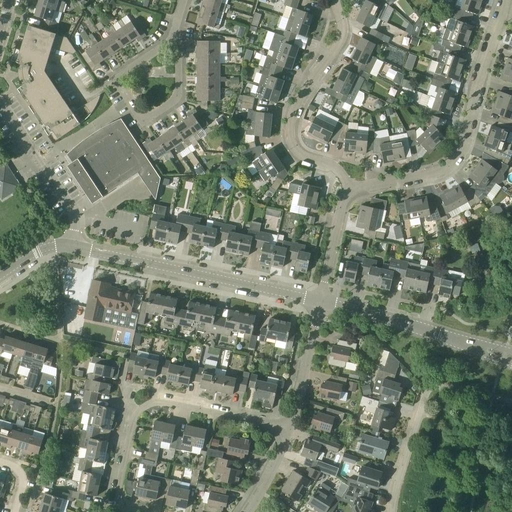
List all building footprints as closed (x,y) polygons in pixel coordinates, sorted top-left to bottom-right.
[(63,2),(63,0),(39,0),(38,6),(55,11),(62,13),(65,2),(63,2)] [(221,3),(222,0),(204,0),(204,2),(225,9),(226,5),(221,3)] [(288,19),(295,21),(309,26),(313,15),(296,9),(298,3),(288,0),(285,0),(284,6),(286,6),(282,17),(288,19)] [(374,17),(380,20),(387,5),(381,0),(372,0),(371,2),(366,0),(365,0),(361,11),(374,17)] [(478,15),(482,5),(469,0),(463,0),(461,9),(459,8),(455,7),(453,13),(465,17),(467,11),(478,15)] [(118,6),(115,1),(110,4),(113,9),(118,6)] [(224,13),(225,9),(204,2),(201,12),(217,17),(219,11),(224,13)] [(86,7),(89,12),(94,9),(91,3),(86,7)] [(52,22),(55,11),(38,6),(34,16),(45,19),(43,25),(54,29),(56,23),(52,22)] [(453,13),(452,13),(444,10),(443,14),(451,17),(450,18),(451,19),(450,23),(455,24),(453,31),(471,37),(474,27),(463,23),(465,17),(453,13)] [(356,21),(369,28),(374,17),(361,11),(356,21)] [(215,24),(217,17),(201,12),(197,23),(219,30),(220,25),(215,24)] [(309,26),(295,21),(288,19),(285,30),(283,36),(295,40),(297,34),(305,37),(309,26)] [(146,36),(141,29),(137,31),(131,22),(125,26),(121,20),(118,22),(131,42),(137,38),(139,41),(146,36)] [(122,48),(131,42),(118,22),(122,28),(116,32),(112,26),(109,28),(122,48)] [(58,139),(80,124),(72,113),(69,115),(42,73),(41,71),(48,47),(73,55),(76,52),(67,38),(31,27),(30,31),(27,30),(18,59),(21,60),(20,64),(24,65),(22,70),(24,79),(27,83),(23,86),(25,89),(23,91),(46,126),(49,124),(58,139)] [(113,54),(122,48),(109,28),(106,30),(110,36),(104,40),(113,54)] [(467,48),(471,37),(453,31),(446,28),(442,39),(443,40),(441,45),(445,47),(454,50),(456,44),(467,48)] [(372,29),(369,35),(380,40),(380,41),(387,44),(390,38),(383,34),(375,30),(375,31),(372,29)] [(85,42),(86,41),(87,43),(87,42),(91,40),(89,37),(88,36),(85,31),(80,33),(79,34),(85,42)] [(295,40),(283,36),(275,33),(269,50),(274,52),(295,59),(298,48),(293,46),(295,40)] [(378,46),(380,41),(380,40),(369,35),(367,40),(362,38),(356,48),(370,55),(375,45),(378,46)] [(98,44),(94,38),(91,40),(104,60),(113,54),(104,40),(98,44)] [(98,64),(104,60),(91,40),(87,42),(91,48),(86,52),(92,61),(88,64),(93,72),(100,67),(98,64)] [(197,53),(220,54),(220,47),(224,47),(224,41),(197,41),(197,53)] [(436,62),(462,71),(466,60),(452,55),(454,50),(445,47),(441,45),(435,43),(432,49),(440,51),(436,62)] [(377,58),(370,55),(356,48),(351,59),(356,61),(354,67),(365,72),(369,75),(377,58)] [(291,70),(295,59),(274,52),(272,57),(267,56),(263,67),(281,73),(283,68),(291,70)] [(220,65),(220,54),(197,53),(197,65),(220,65)] [(406,68),(413,69),(416,55),(409,54),(406,68)] [(462,71),(436,62),(432,61),(428,71),(434,73),(433,79),(445,83),(447,78),(458,82),(462,71)] [(220,77),(220,65),(197,65),(197,77),(220,77)] [(262,74),(259,85),(266,87),(280,92),(281,90),(283,91),(285,85),(283,85),(284,81),(279,79),(281,73),(263,67),(261,74),(262,74)] [(362,78),(365,72),(354,67),(351,72),(343,68),(338,79),(351,86),(359,90),(364,79),(362,78)] [(511,71),(504,69),(500,79),(511,83),(511,71)] [(400,84),(403,74),(396,72),(393,82),(400,84)] [(220,89),(220,77),(197,77),(197,89),(220,89)] [(351,106),(359,90),(351,86),(338,79),(333,90),(338,92),(335,98),(346,103),(351,106)] [(427,96),(429,97),(429,96),(453,104),(457,94),(446,90),(448,84),(445,83),(433,79),(430,85),(427,96)] [(280,92),(266,87),(259,85),(256,94),(258,95),(257,99),(262,101),(263,99),(277,103),(280,92)] [(220,101),(220,89),(197,89),(197,101),(220,101)] [(499,92),(495,102),(511,107),(511,96),(499,92)] [(241,102),(254,104),(255,98),(243,95),(241,102)] [(424,113),(430,115),(437,117),(439,112),(450,115),(453,104),(429,96),(429,97),(426,107),(424,113)] [(96,106),(98,103),(94,99),(85,105),(91,114),(92,112),(94,110),(96,106)] [(240,108),(252,111),(254,104),(241,102),(240,108)] [(511,119),(509,119),(511,111),(511,107),(495,102),(492,113),(502,117),(500,122),(504,124),(511,126),(511,119)] [(189,118),(184,121),(193,135),(197,141),(201,139),(197,133),(209,125),(202,115),(200,116),(195,109),(190,112),(186,114),(189,118)] [(256,124),(271,126),(272,114),(257,112),(256,124)] [(317,139),(325,122),(311,115),(309,121),(312,123),(307,134),(317,139)] [(430,115),(428,121),(433,125),(424,132),(437,146),(445,138),(439,132),(441,127),(443,128),(446,120),(437,117),(430,115)] [(220,126),(225,122),(221,116),(216,120),(220,126)] [(67,155),(72,163),(67,166),(92,204),(97,200),(141,171),(156,195),(160,179),(134,138),(121,119),(111,123),(101,128),(92,134),(83,141),(75,147),(67,155)] [(188,139),(193,135),(184,121),(175,127),(188,147),(192,145),(188,139)] [(341,128),(343,124),(338,121),(336,125),(335,127),(325,122),(317,139),(327,144),(333,133),(339,136),(341,128)] [(256,124),(247,124),(246,135),(270,137),(271,126),(256,124)] [(356,130),(348,129),(349,127),(343,124),(341,128),(339,136),(338,138),(345,139),(344,151),(355,153),(357,134),(356,134),(356,130)] [(511,132),(511,126),(504,124),(502,129),(491,125),(488,136),(505,142),(509,132),(511,132)] [(185,149),(188,147),(175,127),(166,133),(175,147),(181,143),(185,149)] [(374,132),(375,129),(369,129),(368,133),(367,135),(357,134),(355,153),(366,154),(367,142),(373,142),(374,132)] [(394,162),(390,137),(389,137),(387,130),(374,132),(373,142),(373,152),(376,152),(381,152),(383,164),(394,162)] [(424,132),(416,140),(414,130),(406,132),(407,134),(409,147),(420,144),(429,154),(437,146),(424,132)] [(170,151),(175,147),(166,133),(157,139),(170,159),(173,163),(176,161),(173,157),(174,157),(170,151)] [(403,148),(409,147),(407,134),(390,137),(394,162),(405,159),(403,148)] [(511,144),(505,142),(488,136),(484,147),(496,151),(493,158),(496,160),(507,165),(510,160),(509,159),(510,157),(507,155),(511,144)] [(170,159),(157,139),(152,142),(150,138),(146,141),(142,145),(153,162),(157,159),(163,156),(167,161),(170,159)] [(244,151),(256,147),(254,141),(242,144),(244,151)] [(256,147),(244,151),(246,157),(258,154),(256,147)] [(252,162),(259,172),(265,167),(278,159),(271,149),(252,162)] [(237,153),(231,157),(236,164),(242,160),(237,153)] [(484,153),(482,158),(491,161),(492,156),(484,153)] [(265,167),(259,172),(265,182),(272,177),(285,168),(278,159),(265,167)] [(482,159),(475,168),(490,179),(496,184),(497,183),(499,183),(500,182),(501,181),(502,179),(502,178),(502,176),(502,175),(508,166),(507,165),(496,160),(491,166),(482,159)] [(0,168),(0,196),(2,199),(20,187),(6,165),(0,168)] [(483,188),(490,179),(475,168),(468,177),(478,184),(471,190),(478,198),(481,201),(485,197),(483,194),(482,194),(480,191),(483,188)] [(270,188),(276,192),(283,181),(277,177),(270,188)] [(300,195),(319,199),(321,188),(309,185),(310,181),(304,180),(300,195)] [(227,181),(223,187),(227,190),(231,185),(227,181)] [(471,190),(465,195),(459,185),(449,191),(458,207),(461,213),(470,208),(469,207),(475,204),(476,205),(481,201),(478,198),(471,190)] [(448,212),(458,207),(449,191),(439,196),(448,212)] [(319,199),(300,195),(294,193),(290,210),(294,211),(296,205),(298,206),(316,210),(319,199)] [(436,207),(429,210),(426,197),(415,199),(419,218),(424,216),(426,222),(435,220),(436,224),(442,222),(440,218),(436,207)] [(358,216),(377,220),(379,209),(385,211),(387,201),(375,199),(373,208),(361,205),(358,216)] [(404,221),(419,218),(415,199),(404,201),(407,214),(403,214),(404,221)] [(166,242),(170,223),(163,222),(165,215),(153,213),(150,229),(156,230),(154,239),(166,242)] [(186,232),(189,217),(178,214),(176,224),(170,223),(166,242),(177,244),(180,231),(186,232)] [(374,232),(377,220),(358,216),(356,227),(374,232)] [(202,246),(206,227),(199,226),(201,219),(189,217),(186,232),(192,234),(190,243),(202,246)] [(260,232),(261,223),(251,221),(249,230),(248,230),(247,236),(241,235),(237,253),(248,256),(250,246),(256,248),(260,232)] [(221,240),(224,224),(213,222),(212,228),(206,227),(202,246),(213,248),(215,239),(221,240)] [(237,253),(241,235),(234,233),(236,227),(224,224),(221,240),(227,241),(225,251),(237,253)] [(271,265),(275,246),(269,245),(271,235),(260,232),(256,248),(262,249),(259,262),(271,265)] [(275,246),(271,265),(283,267),(285,258),(291,259),(294,244),(282,241),(281,247),(275,246)] [(294,244),(291,259),(297,261),(295,270),(307,273),(311,254),(304,253),(305,246),(294,244)] [(471,246),(474,253),(480,251),(477,244),(471,246)] [(362,275),(366,259),(354,256),(353,263),(347,261),(342,280),(354,283),(356,273),(362,275)] [(378,288),(382,269),(376,268),(377,261),(366,259),(362,275),(368,276),(366,285),(378,288)] [(399,277),(402,261),(391,259),(388,270),(382,269),(378,288),(390,290),(393,276),(399,277)] [(414,290),(420,265),(402,261),(399,277),(405,278),(402,288),(414,290)] [(428,283),(434,285),(437,269),(420,265),(414,290),(426,293),(428,283)] [(438,295),(450,298),(451,292),(458,294),(461,281),(454,280),(454,279),(447,278),(449,271),(437,269),(434,285),(440,286),(438,295)] [(104,308),(108,288),(109,284),(93,280),(85,319),(95,321),(100,322),(101,322),(104,308)] [(108,288),(104,308),(107,308),(107,307),(119,309),(118,311),(130,313),(135,294),(115,289),(115,290),(108,288)] [(148,303),(142,302),(137,324),(144,325),(145,318),(151,319),(153,314),(160,316),(164,296),(150,293),(148,303)] [(164,296),(160,316),(166,317),(165,322),(178,325),(181,312),(175,311),(178,299),(164,296)] [(181,312),(178,325),(191,328),(192,323),(199,324),(203,304),(189,301),(187,314),(181,312)] [(203,304),(199,324),(198,329),(217,333),(221,318),(215,317),(217,307),(203,304)] [(221,318),(217,333),(230,336),(230,333),(237,335),(237,332),(238,332),(242,313),(228,310),(226,319),(221,318)] [(242,313),(238,332),(244,334),(243,339),(250,341),(248,348),(254,349),(257,336),(252,335),(256,316),(242,313)] [(276,340),(280,321),(270,319),(267,330),(261,328),(258,341),(265,342),(266,338),(276,340)] [(280,321),(276,340),(286,342),(285,347),(292,348),(294,336),(288,334),(291,324),(280,321)] [(140,346),(142,334),(136,332),(133,345),(140,346)] [(12,338),(6,337),(2,351),(3,351),(12,354),(18,337),(13,335),(12,338)] [(12,354),(23,357),(27,343),(21,341),(22,338),(18,337),(12,354)] [(351,350),(355,351),(357,344),(338,340),(336,346),(333,346),(330,360),(329,359),(328,364),(345,368),(346,362),(348,362),(351,350)] [(31,366),(33,360),(38,343),(34,342),(33,345),(27,343),(23,357),(20,366),(30,369),(31,366)] [(33,360),(31,366),(41,369),(43,364),(51,367),(53,358),(46,356),(48,349),(42,348),(43,344),(38,343),(33,360)] [(148,360),(147,360),(148,353),(138,351),(137,355),(131,353),(129,363),(128,367),(134,368),(133,373),(139,374),(139,377),(143,379),(148,360)] [(165,361),(166,354),(161,353),(160,360),(158,359),(158,362),(148,360),(143,379),(148,379),(148,376),(155,378),(156,373),(162,374),(165,361)] [(380,366),(377,377),(372,392),(388,397),(388,398),(398,401),(402,389),(399,388),(400,384),(393,382),(400,363),(389,353),(385,367),(380,366)] [(120,363),(93,357),(88,379),(92,380),(100,382),(101,376),(117,379),(120,363)] [(170,362),(165,361),(162,374),(167,375),(166,380),(173,382),(172,385),(177,386),(181,367),(170,364),(170,362)] [(276,372),(278,363),(272,361),(270,370),(276,372)] [(211,393),(215,374),(214,374),(215,368),(216,366),(205,364),(204,369),(198,368),(196,381),(201,382),(200,388),(206,389),(205,392),(211,393)] [(196,381),(198,368),(192,367),(191,369),(181,367),(177,386),(181,387),(182,384),(188,385),(190,380),(196,381)] [(225,376),(226,371),(215,368),(215,374),(211,393),(215,394),(215,391),(221,392),(225,376)] [(33,390),(38,375),(37,375),(38,372),(34,370),(33,374),(29,372),(24,388),(33,390)] [(349,371),(348,378),(358,380),(359,373),(349,371)] [(245,392),(248,379),(249,373),(244,372),(243,378),(240,391),(245,392)] [(263,401),(267,383),(256,380),(257,376),(251,375),(248,387),(255,388),(252,399),(263,401)] [(236,379),(225,376),(221,392),(221,395),(226,396),(226,393),(233,395),(234,390),(240,391),(243,378),(236,376),(236,379)] [(344,392),(347,379),(334,376),(332,383),(325,381),(324,385),(321,384),(319,397),(329,399),(330,398),(339,400),(341,392),(344,392)] [(84,396),(97,399),(98,393),(109,395),(111,384),(100,382),(92,380),(90,391),(85,390),(84,396)] [(272,409),(273,404),(276,393),(282,394),(284,382),(278,380),(277,385),(267,383),(263,401),(262,407),(272,409)] [(357,383),(349,382),(348,391),(355,392),(357,383)] [(361,387),(363,396),(371,394),(369,385),(361,387)] [(84,396),(83,402),(95,405),(97,399),(84,396)] [(379,433),(381,427),(391,430),(395,419),(390,417),(392,413),(377,408),(379,401),(362,396),(359,406),(365,408),(364,411),(375,414),(370,430),(379,433)] [(26,405),(26,404),(21,402),(17,413),(23,415),(24,410),(26,405)] [(97,405),(94,416),(113,420),(115,409),(97,405)] [(342,421),(345,413),(327,408),(325,415),(318,412),(317,416),(314,415),(310,428),(320,431),(321,430),(330,433),(334,418),(342,421)] [(88,425),(87,431),(99,434),(100,428),(113,431),(117,424),(116,420),(113,420),(94,416),(92,426),(88,425)] [(161,441),(165,423),(155,421),(151,439),(161,441)] [(176,449),(179,437),(173,435),(176,425),(165,423),(161,441),(170,443),(169,447),(176,449)] [(18,447),(22,433),(24,427),(13,424),(12,430),(6,447),(11,449),(12,445),(18,447)] [(192,445),(196,428),(186,426),(183,438),(179,437),(176,449),(191,452),(192,445)] [(6,447),(12,430),(1,427),(0,431),(0,441),(3,443),(2,446),(6,447)] [(196,428),(192,445),(203,448),(207,430),(196,428)] [(98,440),(99,434),(87,431),(85,437),(90,438),(87,449),(109,454),(109,453),(111,450),(110,443),(98,440)] [(27,454),(32,436),(22,433),(18,447),(23,449),(22,452),(27,454)] [(358,452),(361,453),(383,459),(385,452),(386,452),(389,443),(362,434),(360,443),(357,442),(355,450),(358,451),(358,452)] [(32,436),(27,454),(31,455),(32,452),(39,454),(43,440),(32,436)] [(340,445),(323,439),(314,436),(312,441),(306,439),(300,455),(306,457),(304,462),(307,463),(306,465),(303,464),(303,465),(308,467),(311,468),(321,472),(335,477),(339,468),(315,460),(319,450),(324,452),(325,448),(337,453),(340,445)] [(227,454),(244,457),(245,454),(248,454),(251,440),(240,438),(239,442),(229,440),(227,454)] [(224,452),(209,449),(207,448),(207,452),(206,455),(218,458),(222,459),(224,452)] [(81,458),(79,464),(92,467),(93,461),(106,464),(109,458),(109,454),(87,449),(85,459),(81,458)] [(201,450),(200,454),(199,457),(196,469),(200,470),(203,470),(205,458),(206,455),(207,452),(201,450)] [(145,458),(157,461),(159,454),(146,452),(145,458)] [(345,453),(342,460),(355,464),(357,457),(345,453)] [(157,461),(145,458),(140,457),(139,463),(143,464),(140,478),(139,478),(138,482),(135,481),(133,490),(136,491),(135,495),(146,498),(151,475),(153,466),(156,467),(157,461)] [(222,459),(218,458),(215,473),(223,474),(221,481),(239,485),(242,471),(233,469),(235,462),(222,459)] [(91,473),(92,467),(79,464),(78,470),(82,471),(80,482),(99,486),(101,475),(91,473)] [(362,466),(357,481),(348,478),(346,485),(369,493),(371,487),(377,489),(382,473),(362,466)] [(193,468),(190,484),(190,485),(196,486),(200,470),(196,469),(193,468)] [(316,480),(321,472),(311,468),(307,474),(316,480)] [(295,500),(299,493),(304,486),(307,488),(311,481),(294,471),(281,491),(287,495),(287,496),(289,497),(288,498),(292,501),(293,499),(295,500)] [(166,479),(151,475),(146,498),(156,500),(158,490),(163,491),(166,479)] [(176,506),(180,489),(171,487),(172,480),(166,479),(163,491),(168,492),(165,504),(176,506)] [(97,496),(99,486),(80,482),(78,492),(74,491),(72,497),(85,500),(86,494),(97,496)] [(181,482),(180,489),(176,506),(186,508),(190,491),(189,491),(190,485),(190,484),(181,482)] [(322,483),(319,488),(318,488),(308,504),(318,510),(317,511),(318,511),(325,511),(326,511),(332,511),(341,499),(335,495),(334,497),(328,493),(331,488),(322,483)] [(207,504),(206,504),(204,511),(208,511),(221,511),(222,508),(223,508),(224,506),(226,507),(228,496),(225,496),(227,489),(209,486),(208,493),(210,493),(207,504)] [(341,499),(345,492),(339,489),(335,495),(341,499)] [(42,503),(60,509),(63,499),(68,500),(70,494),(57,490),(56,496),(45,493),(42,503)] [(356,497),(354,505),(356,506),(354,511),(372,511),(373,510),(370,509),(373,502),(356,497)] [(59,511),(60,509),(42,503),(39,511),(59,511)]
